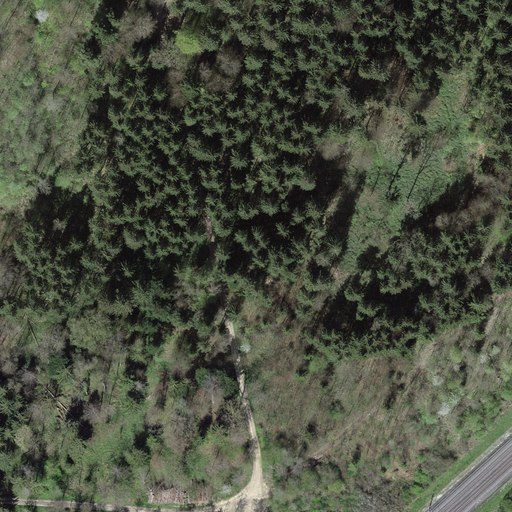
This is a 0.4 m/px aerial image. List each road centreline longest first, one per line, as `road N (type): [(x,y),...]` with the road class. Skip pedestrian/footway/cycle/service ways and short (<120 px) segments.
road 1 (track): [(216,511),(251,491),(259,460),(152,0)]
road 2 (track): [(0,498),(159,511)]
